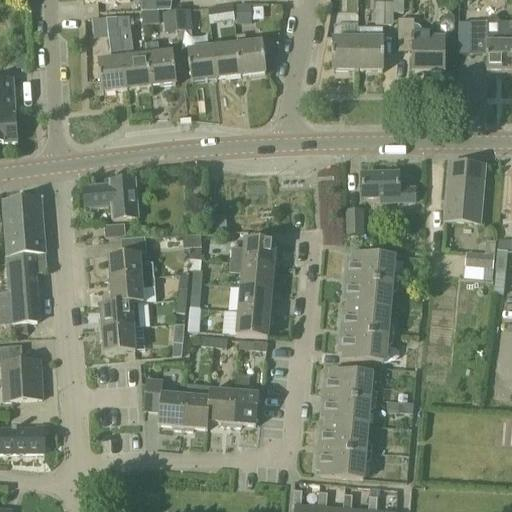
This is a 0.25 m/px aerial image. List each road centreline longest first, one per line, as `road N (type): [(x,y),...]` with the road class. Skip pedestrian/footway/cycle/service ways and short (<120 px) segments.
road 1 (residential): [(78,457),(56,167)]
road 2 (residential): [(284,474),(309,329),(312,242)]
road 3 (secondary): [(285,145),(56,167)]
road 4 (secondary): [(511,144),(285,145)]
road 5 (residential): [(284,474),(78,457)]
road 6 (residential): [(56,167),(45,0)]
road 7 (residential): [(285,145),(311,0)]
